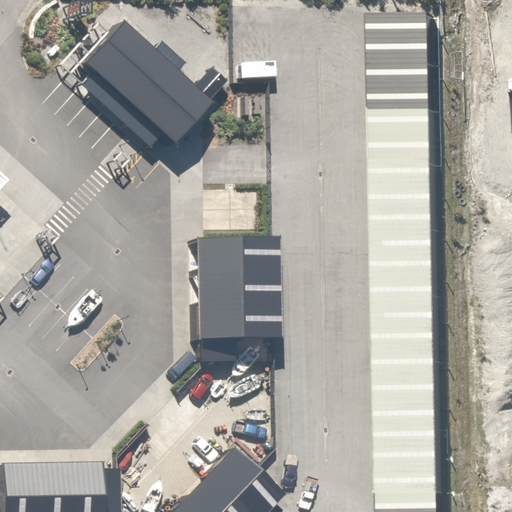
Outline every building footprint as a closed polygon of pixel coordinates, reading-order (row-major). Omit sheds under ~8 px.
[(437,511),(422,19),(361,21),(375,511),(437,511)] [(164,140),(174,149),(213,104),(122,27),(94,60),(102,67),(82,89),(154,150),(164,140)] [(201,241),(203,342),(277,341),(274,239),(201,241)] [(236,449),(181,511),(266,511),(285,492),(236,449)] [(11,461),(11,511),(119,511),(119,461),(11,461)]
